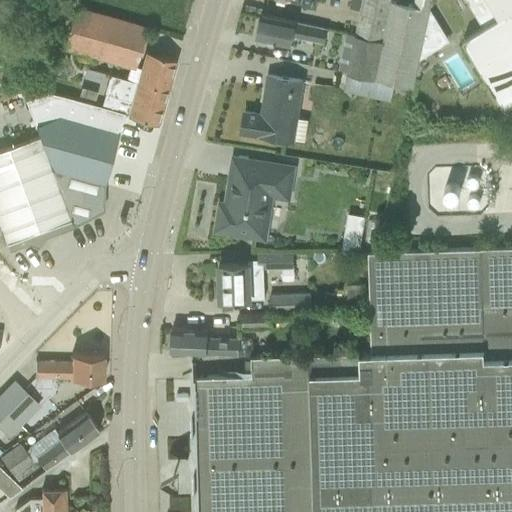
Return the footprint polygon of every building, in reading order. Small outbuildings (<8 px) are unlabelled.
[(413,0),(413,6),(390,1),(382,40),(354,34),(346,73),(413,87),(419,59),(429,8),(431,0),(413,0)] [(361,0),(354,34),(382,40),(390,1),(389,0),(361,0)] [(462,39),(504,108),(511,102),(511,0),(466,0),(482,27),(462,39)] [(146,28),(126,22),(73,7),(62,45),(129,65),(135,66),(146,28)] [(429,8),(419,59),(449,41),(429,8)] [(326,28),(260,14),(255,37),(291,44),(293,36),(323,42),(326,28)] [(129,65),(125,79),(136,82),(137,78),(167,87),(175,59),(145,51),(140,67),(135,66),(129,65)] [(136,82),(125,79),(109,75),(100,105),(123,111),(157,121),(167,87),(137,78),(136,82)] [(298,117),(304,80),(268,75),(262,114),(244,112),(241,132),(304,141),(308,119),(298,117)] [(347,77),(340,85),(354,98),(361,90),(347,77)] [(81,87),(77,98),(93,102),(96,91),(81,87)] [(27,100),(38,135),(0,148),(0,226),(6,242),(12,240),(14,246),(27,241),(38,246),(43,235),(72,225),(102,210),(102,205),(103,183),(108,165),(110,157),(113,148),(123,111),(100,105),(51,91),(27,100)] [(217,228),(267,236),(273,198),(290,200),(295,168),(234,158),(230,180),(234,181),(230,205),(221,204),(217,228)] [(466,182),(467,185),(470,186),(473,187),(476,185),(478,183),(478,179),(477,176),(474,175),(471,174),(468,176),(466,178),(466,182)] [(448,184),(445,186),(443,189),(443,193),(445,196),(448,199),(451,199),(455,199),(458,197),(459,193),(459,190),(458,186),(455,184),(451,183),(448,184)] [(467,202),(468,205),(471,207),(474,207),(477,206),(479,203),(479,200),(478,197),(475,195),(472,195),(469,196),(467,199),(467,202)] [(341,249),(359,249),(364,215),(347,212),(341,249)] [(252,374),(193,375),(196,511),(511,511),(511,245),(444,248),(366,251),(367,284),(368,308),(370,350),(271,354),(251,355),(252,374)] [(238,263),(218,263),(220,299),(235,299),(235,301),(240,300),(240,299),(264,298),(263,267),(293,267),(293,250),(259,251),(259,259),(248,259),(248,262),(238,263)] [(367,284),(345,283),(346,309),(368,308),(367,284)] [(269,292),(270,310),(310,310),(309,291),(269,292)] [(270,325),(270,310),(238,311),(238,326),(270,325)] [(171,350),(237,353),(248,353),(252,350),(253,346),(252,341),(250,338),(207,336),(207,329),(171,327),(171,350)] [(34,361),(34,387),(50,388),(50,378),(70,378),(70,377),(102,378),(103,354),(71,353),(71,362),(34,361)] [(13,380),(0,393),(0,440),(6,435),(8,437),(39,405),(13,380)] [(55,433),(59,438),(34,456),(44,470),(98,430),(84,411),(55,433)] [(0,458),(16,481),(37,466),(32,459),(31,460),(19,443),(0,456),(0,458)] [(0,490),(8,498),(21,489),(0,468),(0,490)] [(64,511),(64,489),(41,490),(41,498),(28,498),(14,508),(14,511),(64,511)]
